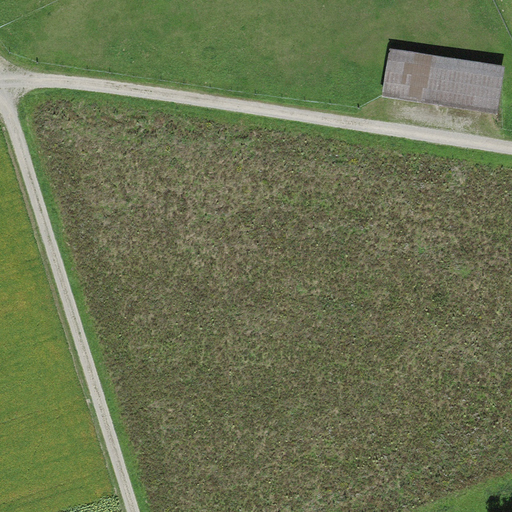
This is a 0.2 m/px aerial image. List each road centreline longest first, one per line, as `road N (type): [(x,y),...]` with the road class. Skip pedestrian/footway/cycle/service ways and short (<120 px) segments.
road 1 (track): [(0,83),(63,80),(511,148)]
road 2 (track): [(135,511),(0,84)]
